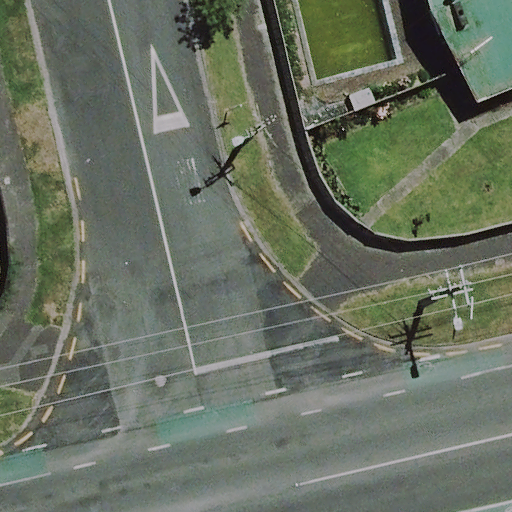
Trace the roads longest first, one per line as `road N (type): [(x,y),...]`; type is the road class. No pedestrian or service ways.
road 1 (residential): [(110,0),(196,371),(190,509)]
road 2 (secondary): [(511,435),(190,509)]
